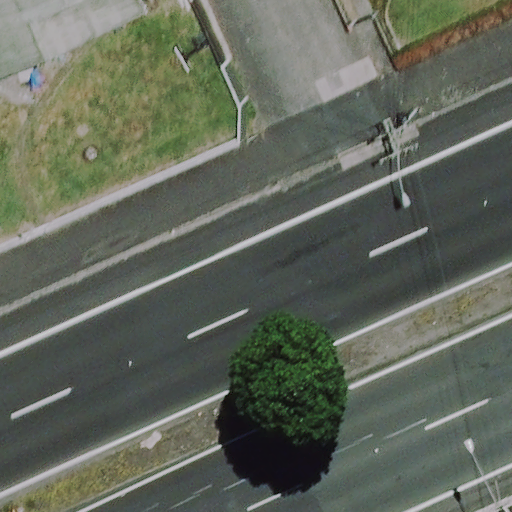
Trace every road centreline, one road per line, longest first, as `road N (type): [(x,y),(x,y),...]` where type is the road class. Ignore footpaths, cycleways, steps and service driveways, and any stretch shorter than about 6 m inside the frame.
road 1 (primary): [(0,423),(511,190)]
road 2 (primary): [(511,395),(259,511)]
